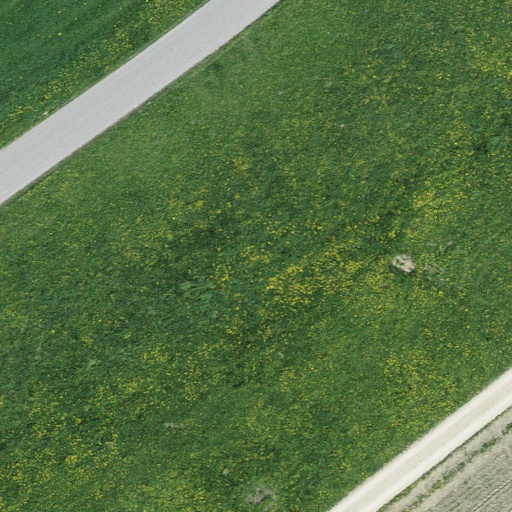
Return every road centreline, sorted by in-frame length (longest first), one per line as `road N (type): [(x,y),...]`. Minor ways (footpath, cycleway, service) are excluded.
road 1 (unclassified): [(0,185),(246,0)]
road 2 (track): [(511,382),(349,511)]
